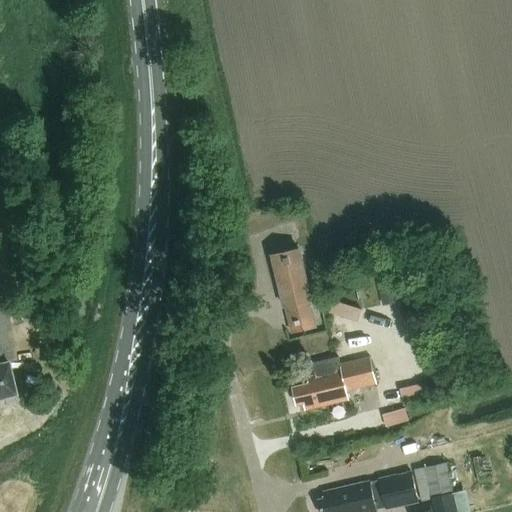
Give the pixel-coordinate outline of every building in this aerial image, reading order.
[(292,332),(316,327),(310,301),(312,300),(300,249),(273,256),(284,306),(286,306),(292,332)] [(0,286),(0,395),(14,392),(7,360),(11,359),(5,330),(10,329),(0,286)] [(315,377),(307,378),(309,385),(293,388),(297,406),(303,404),(305,410),(349,400),(346,388),(376,381),(371,358),(340,365),(338,358),(312,364),(315,377)] [(413,467),(420,498),(430,496),(452,491),(445,460),(413,467)] [(376,511),(377,511),(419,502),(412,472),(323,493),(324,499),(319,501),(321,511),(376,511)] [(460,511),(470,511),(481,509),(475,485),(455,490),(460,511)] [(456,511),(452,491),(430,496),(431,504),(408,509),(408,511),(456,511)]
